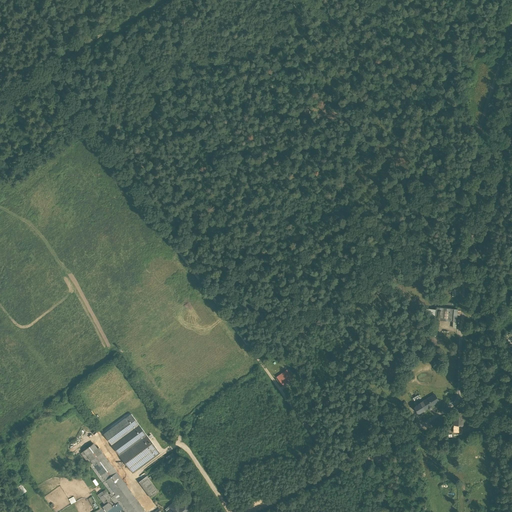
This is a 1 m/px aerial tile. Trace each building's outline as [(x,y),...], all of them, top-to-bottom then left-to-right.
[(457,309),(436,307),(435,319),(456,321),(457,309)] [(511,332),(501,338),(506,347),(511,343),(511,332)] [(288,369),(277,377),(282,385),(292,378),(287,370),(288,370),(288,369)] [(423,401),(419,394),(413,398),(417,404),(414,406),(418,413),(438,401),(434,394),(428,398),(425,399),(423,401)] [(462,412),(454,412),(453,429),(459,429),(459,432),(462,432),(462,412)] [(131,414),(104,434),(131,470),(156,452),(157,455),(160,452),(131,414)] [(141,511),(145,510),(127,485),(99,447),(97,448),(94,443),(81,452),(111,492),(122,507),(125,511),(141,511)] [(159,491),(147,475),(139,481),(151,497),(159,491)] [(30,495),(21,484),(14,490),(23,501),(30,495)] [(111,497),(105,489),(98,494),(105,505),(103,506),(107,511),(114,511),(122,507),(111,492),(110,493),(112,496),(111,497)] [(179,506),(177,502),(175,502),(173,503),(173,505),(170,507),(172,509),(174,511),(187,511),(190,509),(185,502),(179,506)]
